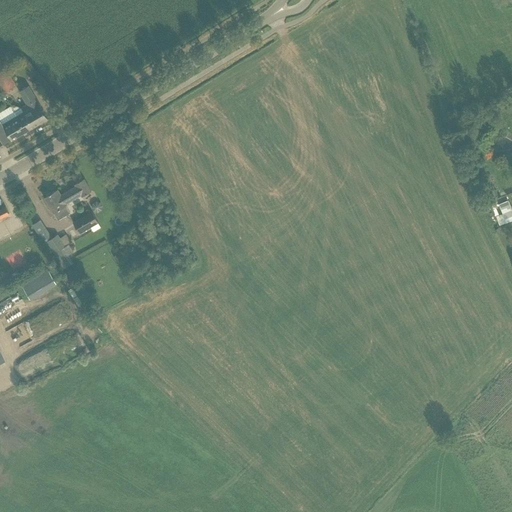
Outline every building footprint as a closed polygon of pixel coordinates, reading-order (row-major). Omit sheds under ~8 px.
[(0,87),(3,93),(16,85),(6,68),(0,71),(0,87)] [(27,104),(21,108),(33,127),(41,123),(44,121),(48,119),(40,105),(39,105),(28,86),(19,91),(27,104)] [(33,127),(21,108),(0,120),(0,139),(3,145),(33,127)] [(46,196),(44,197),(53,213),(69,204),(68,202),(81,195),(82,196),(91,191),(84,179),(75,184),(76,186),(61,195),(57,189),(51,193),(50,192),(45,195),(46,196)] [(511,210),(508,200),(498,204),(506,223),(511,220),(511,210)] [(91,207),(93,211),(98,212),(102,210),(103,206),(100,202),(96,201),(92,203),(91,207)] [(0,209),(0,217),(9,213),(5,206),(0,209)] [(73,223),(79,233),(90,227),(93,231),(100,227),(97,223),(98,222),(92,212),(73,223)] [(48,244),(59,260),(73,251),(68,244),(65,246),(57,234),(52,238),(46,228),(37,234),(39,238),(45,246),(48,244)] [(20,283),(30,299),(56,283),(47,268),(20,283)]
